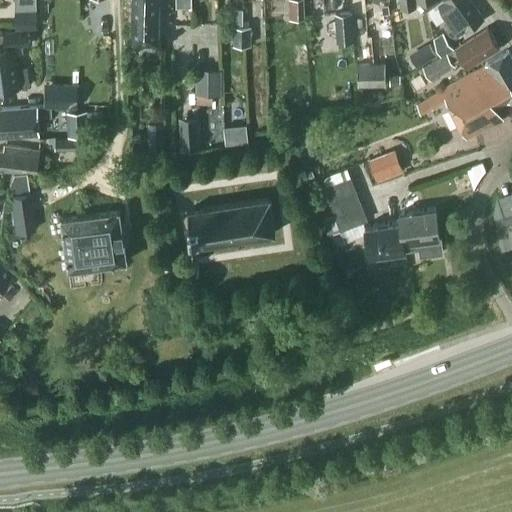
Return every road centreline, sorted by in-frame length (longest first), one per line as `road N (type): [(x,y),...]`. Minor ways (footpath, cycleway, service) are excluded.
road 1 (primary): [(0,474),(273,428),(511,348)]
road 2 (track): [(114,0),(120,204)]
road 3 (residential): [(511,316),(484,268),(475,233),(480,202),(511,154)]
